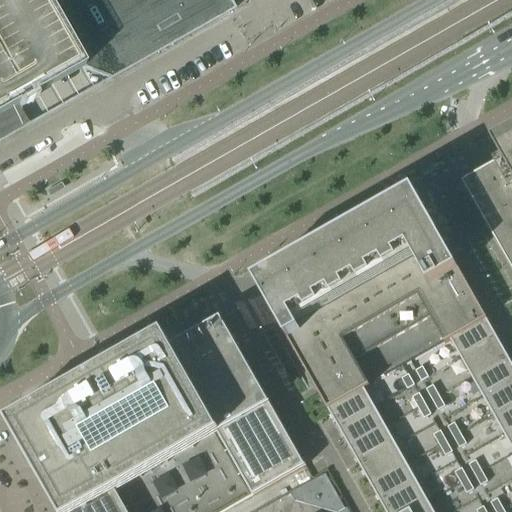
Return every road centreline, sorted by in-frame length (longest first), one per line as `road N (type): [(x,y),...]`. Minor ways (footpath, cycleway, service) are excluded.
road 1 (tertiary): [(435,0),(0,247)]
road 2 (tertiary): [(120,257),(490,55)]
road 3 (residential): [(120,257),(237,285),(453,168)]
road 4 (residential): [(484,293),(451,235),(453,168)]
road 5 (tertiary): [(12,319),(120,257)]
